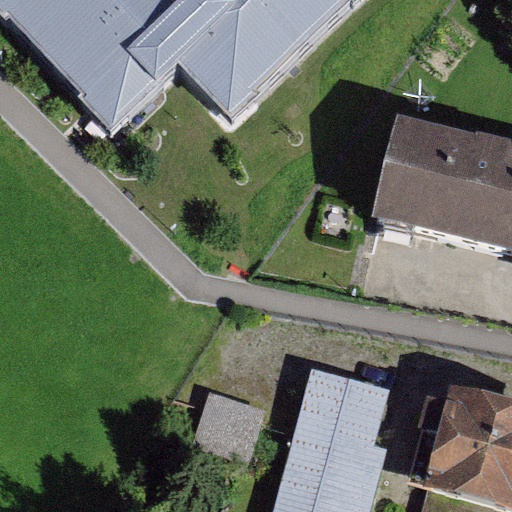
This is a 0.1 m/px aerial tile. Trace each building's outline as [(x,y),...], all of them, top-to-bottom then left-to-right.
[(182,0),(0,0),(0,18),(114,137),(179,74),(231,128),(364,0),(197,0),(190,7),(182,0)] [(511,153),(399,125),(373,228),(511,262),(511,153)] [(392,396),(315,375),(277,511),(374,511),(390,456),(377,452),(392,396)] [(511,511),(511,410),(452,395),(425,496),(431,497),(427,511),(511,511)] [(269,415),(209,396),(191,450),(251,469),(269,415)]
